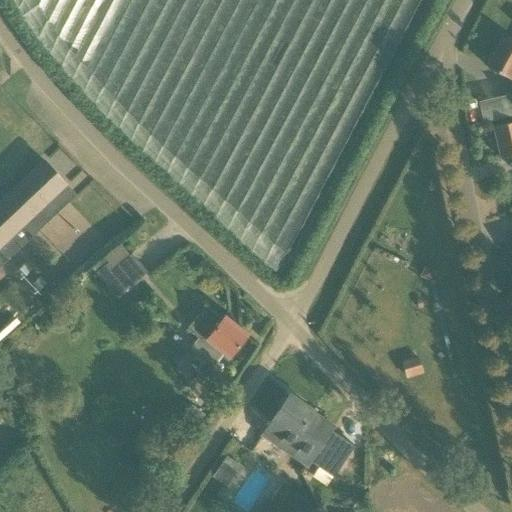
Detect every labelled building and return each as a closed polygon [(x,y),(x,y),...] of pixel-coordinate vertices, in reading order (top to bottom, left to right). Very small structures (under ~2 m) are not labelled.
[(511,42),(502,38),(486,67),(511,80),(511,42)] [(511,122),(493,127),(500,159),(511,156),(511,122)] [(0,266),(34,234),(24,224),(66,184),(44,161),(0,202),(0,266)] [(132,254),(130,255),(120,242),(91,266),(116,297),(147,272),(132,254)] [(27,256),(8,274),(35,301),(54,283),(27,256)] [(229,357),(247,335),(224,316),(222,319),(205,306),(187,329),(198,338),(191,346),(193,356),(201,362),(194,370),(209,382),(222,366),(217,361),(224,353),(229,357)] [(307,466),(307,465),(310,462),(333,477),(354,447),(331,431),(334,426),(313,412),(314,411),(289,394),(262,435),(307,466)] [(243,467),(226,455),(212,476),(229,488),(243,467)]
